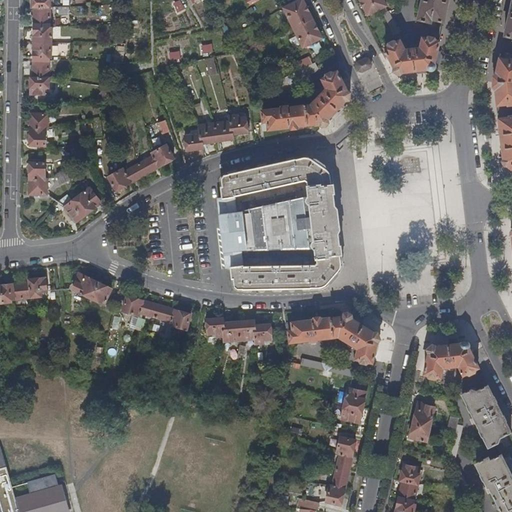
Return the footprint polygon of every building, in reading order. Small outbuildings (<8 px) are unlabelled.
[(177,14),(185,10),(179,0),(178,0),(171,4),(177,14)] [(321,38),(302,0),(298,0),(283,8),(303,47),(321,38)] [(359,0),(367,14),(385,5),(382,0),(359,0)] [(421,0),(418,20),(428,23),(431,20),(443,23),(448,0),(421,0)] [(49,27),(49,7),(34,8),(33,77),(31,77),(30,94),(44,94),(44,88),(48,88),(48,57),(51,57),(50,27),(49,27)] [(58,7),(58,22),(68,21),(67,7),(58,7)] [(397,32),(386,13),(382,15),(392,35),(397,32)] [(397,74),(433,69),(439,42),(424,38),(421,41),(420,49),(416,49),(415,48),(410,48),(411,50),(405,52),(401,42),(397,41),(385,48),(385,52),(397,74)] [(203,55),(213,52),(210,43),(200,46),(203,55)] [(123,61),(123,47),(115,46),(114,61),(123,61)] [(167,54),(169,61),(180,58),(178,51),(167,54)] [(311,63),(307,57),(294,63),(298,70),(311,63)] [(499,59),(494,79),(494,80),(503,163),(511,171),(511,59),(510,60),(509,61),(499,59)] [(367,61),(364,60),(356,63),(356,67),(358,71),(362,72),(369,68),(370,65),(367,61)] [(316,69),(313,63),(266,87),(268,92),(287,83),(290,85),(297,82),(298,78),(316,69)] [(349,97),(338,75),(337,73),(334,72),(323,78),(322,83),(326,90),(322,94),(320,93),(316,97),(317,99),(310,106),(287,108),(286,106),(280,107),(279,108),(279,109),(261,112),(261,122),(262,131),(268,131),(268,130),(288,128),(288,131),(298,129),(298,127),(317,124),(324,123),(349,97)] [(47,129),(47,113),(30,114),(29,145),(45,145),(45,129),(47,129)] [(236,118),(235,115),(228,117),(229,121),(197,126),(198,130),(190,132),(191,136),(184,137),(186,151),(202,149),(201,144),(232,139),(231,134),(246,132),(244,117),(236,118)] [(168,132),(165,121),(157,123),(161,134),(168,132)] [(173,159),(164,145),(149,154),(150,157),(126,170),(125,168),(108,177),(116,191),(173,159)] [(330,172),(324,167),(315,160),(310,158),(305,158),(294,160),(293,158),(286,159),(286,162),(265,166),(264,164),(257,166),(257,168),(236,172),(234,170),(228,171),(228,174),(224,175),(221,179),(222,186),(220,187),(221,197),(218,198),(227,267),(230,267),(232,279),(234,279),(235,287),(238,290),(243,290),(244,292),(251,292),(251,290),(272,289),(272,291),(281,291),(282,289),(302,288),(303,290),(311,290),(311,288),(321,287),(327,284),(339,271),(341,264),(341,254),(342,254),(341,246),(339,245),(333,193),(335,192),(334,185),(331,184),(330,172)] [(44,178),(44,162),(29,162),(29,194),(46,194),(46,178),(44,178)] [(68,180),(64,170),(56,175),(59,184),(68,180)] [(101,203),(90,188),(64,207),(75,222),(101,203)] [(111,288),(78,273),(71,289),(104,304),(111,288)] [(0,304),(11,303),(10,301),(41,297),(40,293),(47,292),(45,278),(29,280),(29,282),(0,285),(0,304)] [(190,314),(127,296),(123,312),(141,318),(143,314),(167,322),(167,325),(185,330),(190,314)] [(128,327),(139,329),(141,318),(130,316),(128,327)] [(373,361),(379,336),(348,316),(342,316),(322,319),(321,316),(311,317),(312,320),(285,324),(287,333),(288,333),(290,342),(309,340),(310,341),(316,341),(316,339),(339,336),(348,342),(348,344),(352,346),(353,345),(358,348),(356,356),(358,360),(370,362),(373,361)] [(223,323),(222,318),(206,320),(207,334),(214,333),(215,336),(222,336),(223,341),(254,339),(255,344),(263,343),(263,340),(271,339),(269,325),(254,326),(254,321),(223,323)] [(465,343),(429,348),(424,373),(426,375),(437,378),(441,375),(442,368),(448,367),(448,368),(454,368),(454,366),(458,366),(461,372),(465,374),(478,368),(465,343)] [(322,363),(301,359),(300,364),(352,376),(353,370),(333,366),(332,362),(324,361),(322,363)] [(25,378),(19,377),(14,399),(20,400),(25,378)] [(510,432),(487,386),(476,391),(475,388),(462,395),(488,447),(501,441),(499,438),(510,432)] [(365,391),(347,388),(341,419),(359,422),(365,391)] [(433,406),(416,402),(409,437),(426,440),(433,406)] [(479,511),(454,460),(462,426),(457,425),(458,418),(450,417),(446,430),(455,432),(448,461),(473,511),(479,511)] [(355,440),(340,437),(335,455),(338,455),(333,482),(329,482),(325,501),(341,505),(355,440)] [(0,446),(0,503),(2,511),(66,511),(64,504),(66,503),(65,497),(62,498),(56,475),(27,483),(31,496),(16,500),(0,446)] [(511,511),(511,476),(501,455),(489,461),(487,458),(475,464),(487,487),(489,487),(500,511),(511,511)] [(394,511),(412,511),(414,504),(412,503),(419,474),(415,473),(417,467),(403,465),(399,480),(401,481),(394,511)] [(319,502),(304,499),(303,506),(318,509),(319,502)]
